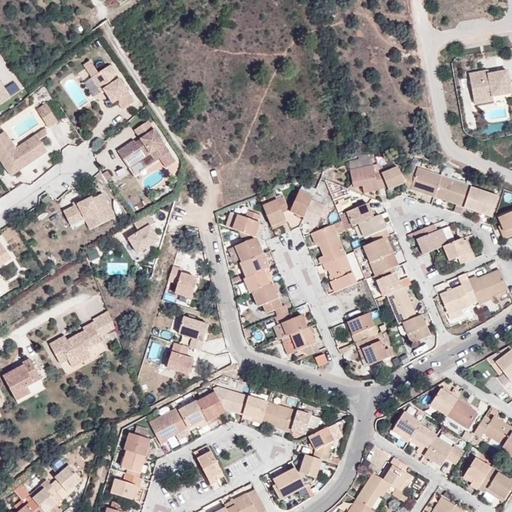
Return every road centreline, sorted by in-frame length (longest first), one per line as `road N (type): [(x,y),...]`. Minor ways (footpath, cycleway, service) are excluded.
road 1 (track): [(212,248),(204,176),(107,22)]
road 2 (residential): [(212,248),(240,355),(348,391)]
road 3 (residential): [(502,249),(492,232),(426,209),(400,223),(424,283)]
road 4 (residential): [(172,511),(151,504),(160,464),(230,426),(266,438)]
road 5 (unclassified): [(511,176),(453,149),(430,40)]
road 6 (residential): [(294,258),(348,391)]
